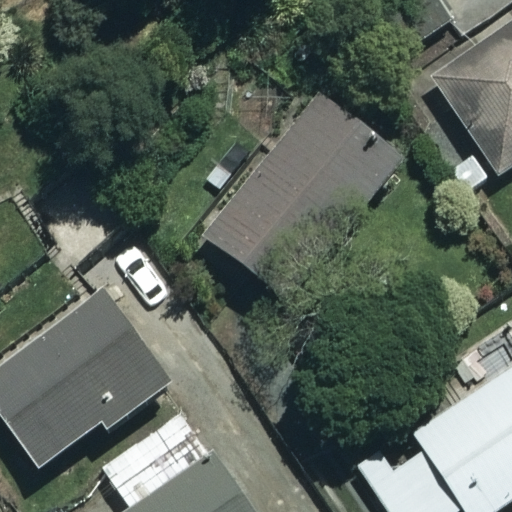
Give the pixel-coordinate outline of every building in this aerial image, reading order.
[(434,0),(393,0),(368,16),(398,65),(454,31),(434,0)] [(511,20),(426,74),(492,182),(511,169),(511,20)] [(394,167),(316,100),(197,239),(275,306),(394,167)] [(158,391),(100,308),(0,377),(0,426),(35,477),(158,391)] [(493,511),(511,500),(511,371),(356,468),(383,511),(493,511)] [(239,511),(182,421),(103,470),(129,511),(239,511)]
